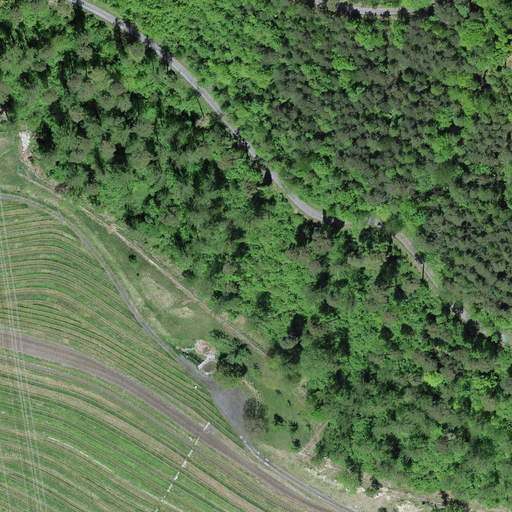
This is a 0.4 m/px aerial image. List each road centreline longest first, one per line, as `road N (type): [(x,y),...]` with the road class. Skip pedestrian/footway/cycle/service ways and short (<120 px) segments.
road 1 (track): [(511,337),(454,301),(404,234),(385,222),(309,208),(192,75),(138,30),(82,0)]
road 2 (track): [(363,511),(266,457),(134,313),(68,214),(0,195)]
road 3 (track): [(319,0),(387,11),(442,0)]
